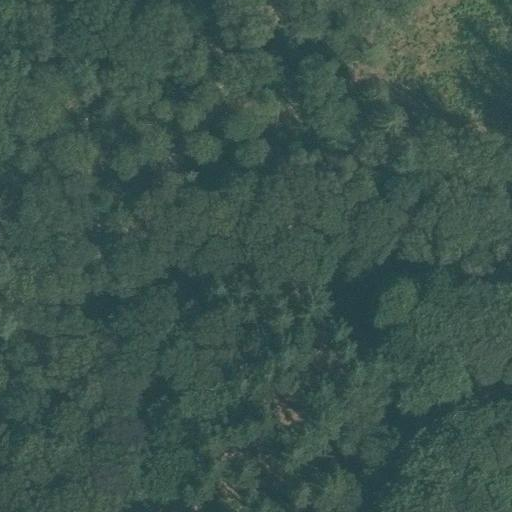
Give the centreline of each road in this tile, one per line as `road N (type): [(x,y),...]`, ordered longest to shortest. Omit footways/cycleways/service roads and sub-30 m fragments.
road 1 (track): [(511,242),(0,227)]
road 2 (track): [(139,233),(0,440)]
